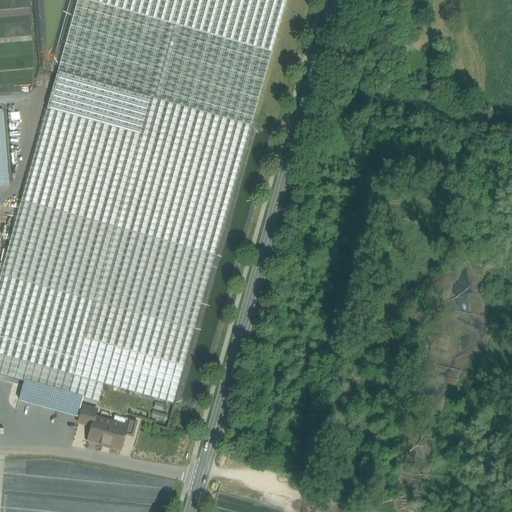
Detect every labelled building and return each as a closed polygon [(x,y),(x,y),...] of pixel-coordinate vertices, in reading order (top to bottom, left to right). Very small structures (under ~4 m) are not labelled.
[(285,0),(77,0),(47,108),(140,134),(150,97),(251,125),(285,0)] [(251,125),(150,97),(140,134),(47,108),(21,201),(214,255),(251,125)] [(6,108),(0,108),(0,188),(12,188),(6,108)] [(214,255),(21,201),(0,277),(0,374),(26,382),(83,398),(98,402),(103,384),(173,403),(214,255)] [(26,382),(21,400),(78,416),(83,398),(26,382)] [(163,405),(155,403),(154,409),(161,411),(163,405)] [(97,410),(83,407),(78,423),(92,426),(94,417),(95,417),(97,410)] [(167,416),(153,412),(151,419),(165,423),(167,416)] [(116,416),(114,422),(127,426),(129,420),(116,416)] [(88,440),(105,445),(111,422),(95,417),(94,417),(92,427),(88,440)] [(129,420),(127,426),(128,426),(125,435),(133,437),(137,422),(129,420)] [(111,422),(105,445),(121,450),(125,435),(128,426),(127,426),(114,422),(111,422)]
